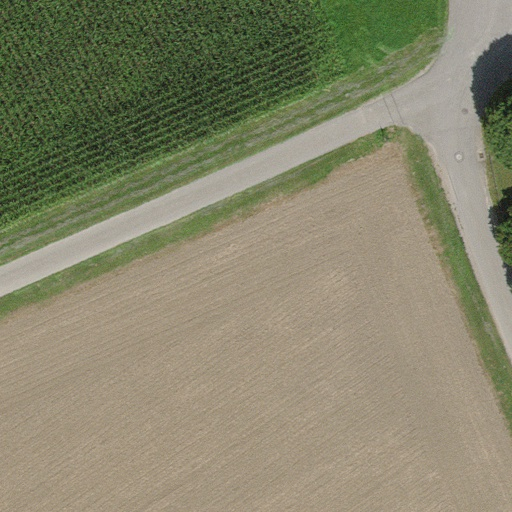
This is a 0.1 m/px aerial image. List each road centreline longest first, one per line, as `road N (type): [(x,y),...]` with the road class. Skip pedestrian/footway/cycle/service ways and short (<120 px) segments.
road 1 (track): [(0,284),(401,107),(454,105)]
road 2 (unclassified): [(511,29),(454,105),(460,154),(511,306)]
